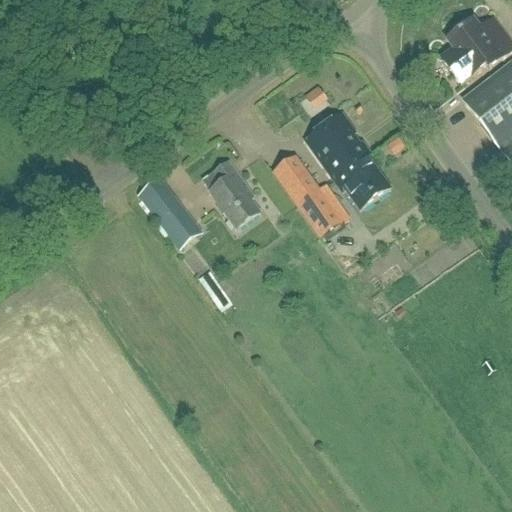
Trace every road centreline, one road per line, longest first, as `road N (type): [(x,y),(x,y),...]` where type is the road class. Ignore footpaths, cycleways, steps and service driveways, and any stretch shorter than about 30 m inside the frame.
road 1 (unclassified): [(104,189),(349,20)]
road 2 (unclassified): [(511,248),(349,20)]
road 3 (unclassified): [(104,189),(0,46)]
road 4 (unclassified): [(0,264),(104,189)]
